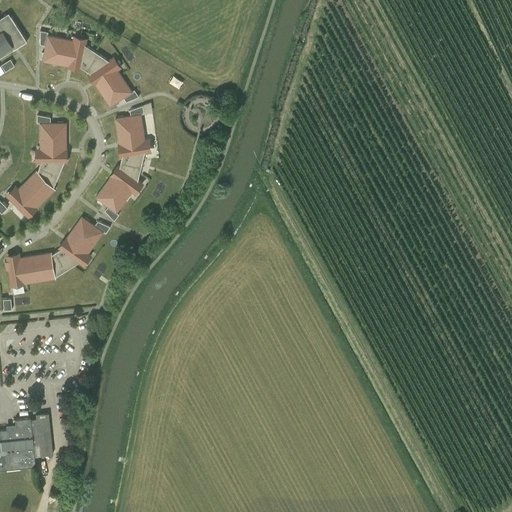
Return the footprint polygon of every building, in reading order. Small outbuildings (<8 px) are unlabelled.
[(0,0),(0,57),(27,40),(9,12),(0,17),(0,0)] [(89,72),(88,73),(95,84),(96,84),(110,105),(122,97),(123,98),(123,97),(126,101),(139,96),(134,90),(132,91),(117,70),(118,69),(110,58),(107,60),(85,45),(86,42),(73,40),(72,40),(47,35),(48,32),(40,31),(40,44),(45,45),(45,46),(46,46),(43,60),(68,65),(68,66),(81,69),(81,67),(89,72)] [(5,71),(15,65),(10,59),(1,64),(5,71)] [(129,115),(130,116),(115,118),(119,143),(118,143),(120,157),(122,156),(120,165),(118,164),(110,175),(111,176),(96,196),(108,205),(107,205),(108,206),(105,210),(114,220),(119,214),(116,212),(131,191),(132,191),(140,180),(137,178),(144,153),(146,152),(145,139),(144,139),(141,113),(144,113),(142,105),(130,110),(130,115),(129,115)] [(51,122),(50,122),(50,116),(37,114),(37,122),(40,122),(40,148),(39,148),(39,162),(41,162),(37,170),(36,169),(36,170),(19,187),(18,188),(18,187),(8,197),(28,216),(37,207),(55,188),(55,189),(56,189),(54,187),(63,162),(67,162),(67,148),(66,148),(66,123),(51,123),(51,122)] [(143,206),(148,195),(142,192),(137,203),(143,206)] [(20,257),(20,256),(6,259),(6,260),(4,261),(5,270),(8,269),(11,286),(12,285),(21,283),(21,284),(22,284),(22,283),(53,278),(54,278),(54,277),(78,262),(80,264),(88,252),(103,231),(105,233),(110,226),(97,221),(95,225),(94,224),(93,225),(81,216),(67,237),(66,236),(58,248),(60,249),(52,254),(51,251),(51,252),(20,257)] [(24,284),(12,285),(13,292),(25,291),(24,284)] [(32,310),(46,310),(45,297),(32,297),(32,310)] [(52,454),(48,412),(35,413),(39,456),(52,454)] [(0,470),(34,467),(29,418),(14,419),(15,429),(0,430),(0,470)]
